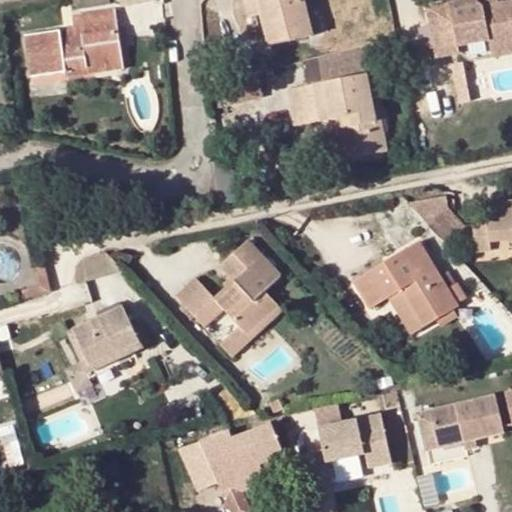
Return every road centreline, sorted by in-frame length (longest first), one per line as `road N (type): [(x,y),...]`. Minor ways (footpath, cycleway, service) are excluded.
road 1 (residential): [(511,161),(68,248),(57,263),(64,296),(0,318)]
road 2 (residential): [(173,0),(188,147),(179,170),(153,181),(36,154),(0,159)]
